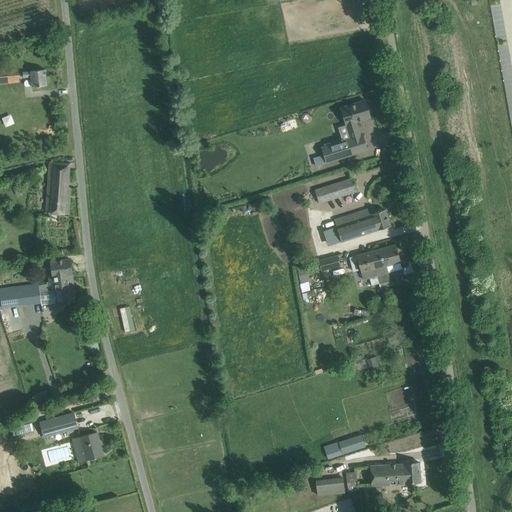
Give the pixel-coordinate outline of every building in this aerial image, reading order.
[(17,67),(0,68),(0,83),(18,82),(17,67)] [(31,71),(23,72),(23,77),(31,77),(32,87),(47,85),(45,69),(31,71)] [(341,141),(321,147),(326,162),(367,150),(362,135),(360,135),(356,122),(370,117),(365,100),(340,108),(346,125),(350,138),(343,141),(342,138),(341,139),(341,141)] [(322,155),(313,158),(316,167),(325,164),(322,155)] [(46,211),(69,214),(71,188),(69,187),(70,163),(49,162),(46,211)] [(353,178),(314,190),(319,203),(357,191),(353,178)] [(370,208),(334,219),(337,227),(341,241),(390,226),(385,209),(372,214),(370,208)] [(396,245),(371,251),(379,284),(381,289),(389,287),(393,286),(392,281),(390,281),(388,273),(386,266),(400,262),(401,262),(396,245)] [(371,251),(356,255),(360,268),(363,280),(369,278),(371,286),(379,284),(377,276),(371,251)] [(296,266),(299,276),(320,270),(321,271),(340,266),(337,255),(296,266)] [(47,284),(39,285),(41,305),(75,300),(72,279),(70,259),(51,261),(53,281),(47,282),(47,284)] [(36,288),(0,292),(0,296),(2,308),(41,303),(39,287),(36,288)] [(125,307),(120,308),(125,332),(130,331),(125,307)] [(353,314),(368,319),(369,313),(354,309),(353,314)] [(94,327),(84,330),(87,344),(90,343),(93,353),(100,351),(94,327)] [(388,338),(391,347),(401,344),(398,335),(388,338)] [(378,355),(367,359),(370,368),(381,365),(378,355)] [(91,368),(82,371),(85,377),(94,374),(91,368)] [(46,390),(28,396),(30,404),(49,398),(46,390)] [(74,413),(40,422),(44,436),(78,428),(74,413)] [(32,424),(12,429),(14,437),(34,432),(32,424)] [(80,437),(86,459),(103,455),(97,433),(80,437)] [(361,435),(339,442),(343,455),(365,447),(361,435)] [(335,444),(325,447),(329,459),(339,456),(335,444)] [(371,465),(372,486),(405,484),(405,483),(420,482),(419,462),(403,463),(403,464),(371,465)] [(345,474),(350,511),(361,511),(356,472),(345,474)] [(315,481),(317,497),(344,494),(343,478),(315,481)] [(411,495),(399,496),(399,507),(411,506),(411,495)]
